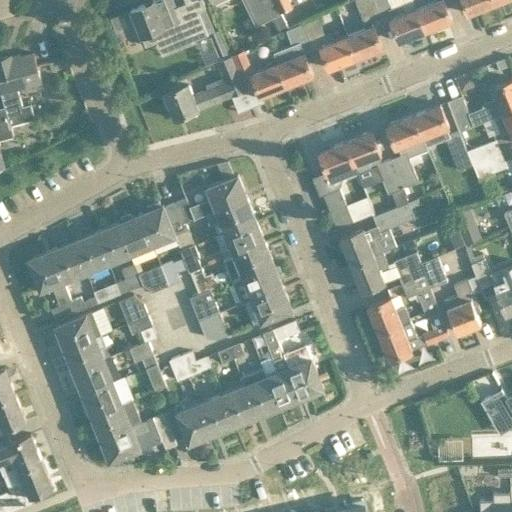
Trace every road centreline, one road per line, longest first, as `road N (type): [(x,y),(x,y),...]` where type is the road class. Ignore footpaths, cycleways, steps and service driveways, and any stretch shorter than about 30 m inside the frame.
road 1 (residential): [(84,476),(243,471),(366,404)]
road 2 (residential): [(366,404),(260,134)]
road 3 (residential): [(260,134),(511,35)]
road 4 (residential): [(84,476),(0,278)]
road 5 (residential): [(128,166),(60,0)]
road 6 (residential): [(366,404),(511,346)]
road 7 (residential): [(0,235),(128,166)]
road 8 (residential): [(128,166),(260,134)]
